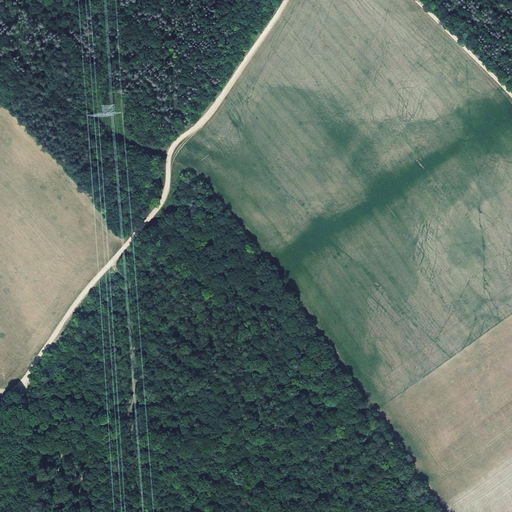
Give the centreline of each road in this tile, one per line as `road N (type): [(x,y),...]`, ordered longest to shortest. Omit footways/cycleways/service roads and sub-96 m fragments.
road 1 (track): [(0,405),(166,195),(169,156),(206,118),(287,0)]
road 2 (track): [(411,0),(511,99)]
road 3 (track): [(64,511),(63,458),(21,382)]
